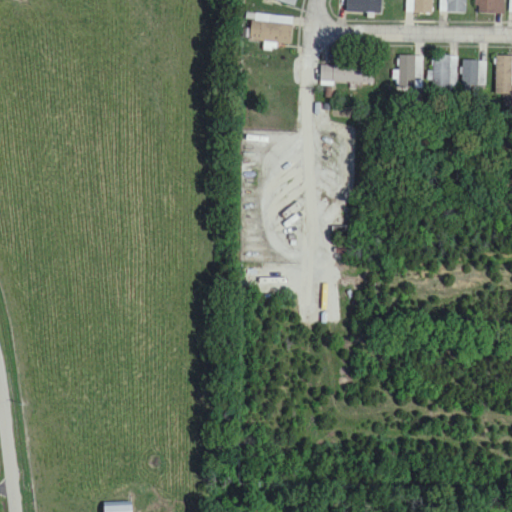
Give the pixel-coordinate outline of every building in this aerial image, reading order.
[(387,13),(387,0),(339,0),(340,13),(387,13)] [(432,0),(414,0),(414,12),(433,12),(432,0)] [(466,12),(466,0),(444,0),(444,11),(466,12)] [(504,12),(503,0),(477,0),(477,12),(504,12)] [(290,45),(293,23),(269,21),(269,24),(251,21),(249,40),(290,45)] [(423,56),(399,55),(399,85),(422,85),(423,56)] [(457,55),(433,55),(433,87),(457,87),(457,55)] [(496,93),(511,93),(511,55),(496,56),(496,93)] [(487,85),(487,60),(463,60),(463,85),(487,85)] [(320,82),(372,82),(372,64),(320,63),(320,82)] [(130,511),(131,503),(101,503),(101,511),(130,511)]
